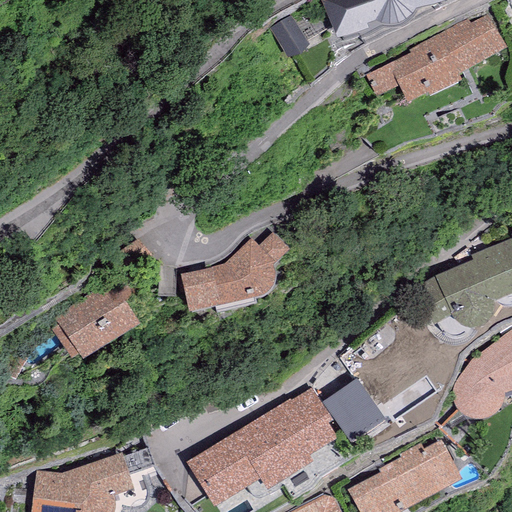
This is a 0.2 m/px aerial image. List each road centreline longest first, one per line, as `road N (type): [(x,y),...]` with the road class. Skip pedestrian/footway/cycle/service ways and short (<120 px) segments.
road 1 (residential): [(511,128),(202,235),(171,221),(173,190),(236,132),(342,64),(489,0)]
road 2 (residential): [(160,428),(262,381),(511,206)]
road 3 (unclassified): [(267,0),(0,219)]
road 4 (unknown): [(278,511),(433,424)]
